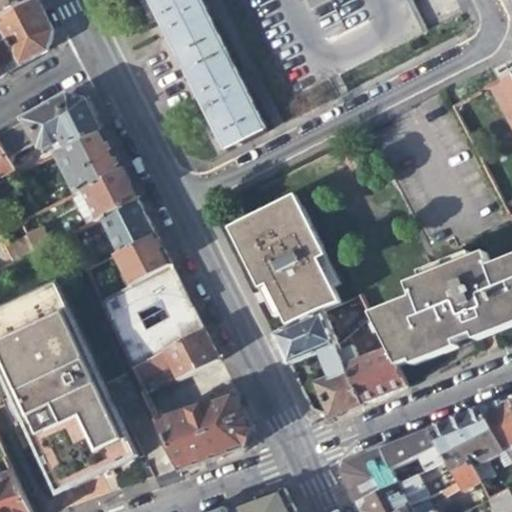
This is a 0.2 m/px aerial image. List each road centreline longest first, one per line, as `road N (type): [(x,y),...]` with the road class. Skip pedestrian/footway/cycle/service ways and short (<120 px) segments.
road 1 (residential): [(172,200),(487,42),(492,20),(482,0)]
road 2 (residential): [(172,200),(301,454)]
road 3 (residential): [(511,370),(301,454)]
road 4 (residential): [(301,454),(142,511)]
road 5 (residential): [(97,52),(172,200)]
